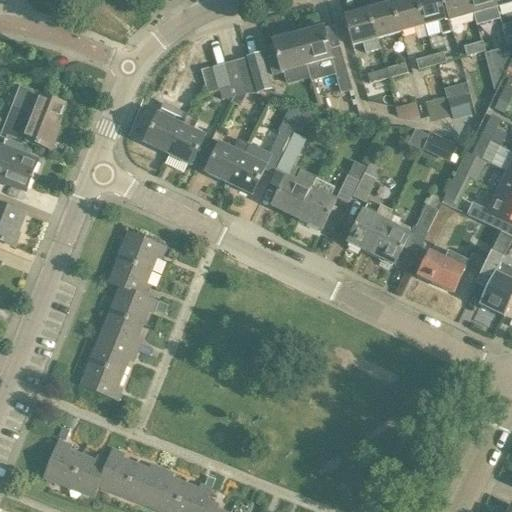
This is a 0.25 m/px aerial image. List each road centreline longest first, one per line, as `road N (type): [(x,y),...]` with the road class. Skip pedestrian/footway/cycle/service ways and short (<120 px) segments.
road 1 (residential): [(511,381),(93,173)]
road 2 (residential): [(0,408),(93,173)]
road 3 (residential): [(0,25),(79,44),(132,68)]
road 4 (residential): [(511,395),(462,511)]
